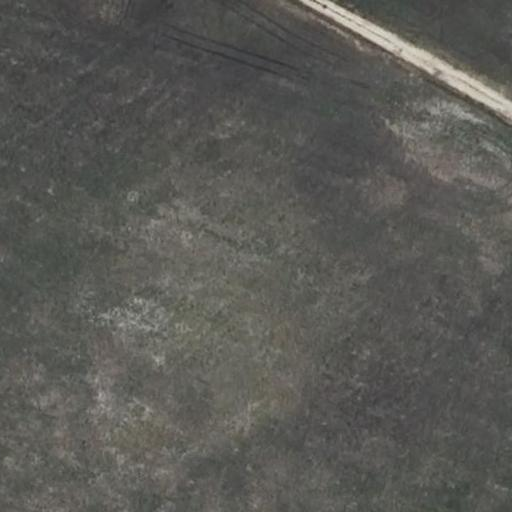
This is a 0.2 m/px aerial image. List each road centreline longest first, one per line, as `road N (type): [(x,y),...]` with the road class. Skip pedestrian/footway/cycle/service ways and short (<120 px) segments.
road 1 (track): [(185,511),(329,0)]
road 2 (track): [(327,0),(511,104)]
